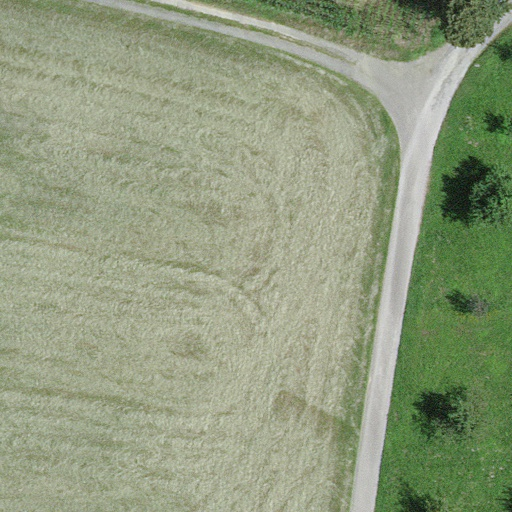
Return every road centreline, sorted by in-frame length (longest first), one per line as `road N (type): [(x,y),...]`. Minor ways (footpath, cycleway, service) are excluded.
road 1 (track): [(361,511),(411,130),(446,65),(511,3)]
road 2 (track): [(134,0),(312,41),(423,97)]
